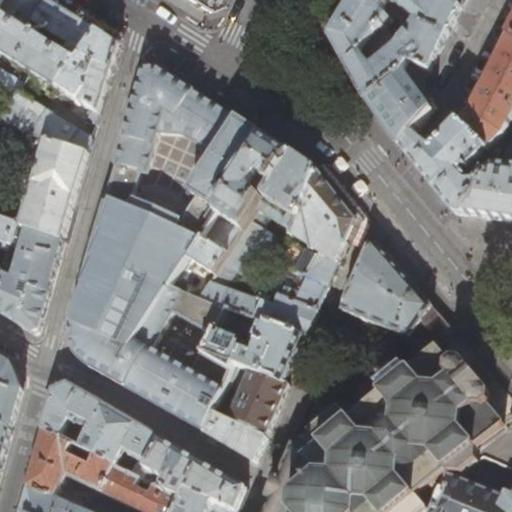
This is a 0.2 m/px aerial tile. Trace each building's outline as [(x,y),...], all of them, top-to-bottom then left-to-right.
[(0,0),(0,18),(9,0),(0,0)] [(48,0),(9,0),(0,18),(0,118),(35,141),(91,156),(95,139),(23,94),(13,112),(0,103),(0,65),(5,56),(40,80),(35,87),(46,95),(52,87),(60,93),(61,91),(87,107),(84,111),(91,115),(94,110),(102,116),(121,46),(86,24),(52,2),(48,0)] [(187,0),(205,11),(220,6),(222,0),(187,0)] [(430,76),(461,13),(466,0),(355,0),(332,39),(362,90),(370,104),(406,74),(421,94),(430,76)] [(506,136),(511,125),(511,38),(510,37),(486,84),(471,113),(463,122),(491,150),(506,136)] [(435,111),(421,94),(406,74),(370,104),(383,121),(406,149),(416,135),(423,126),(435,111)] [(198,200),(223,214),(268,140),(253,130),(218,108),(211,103),(154,75),(146,83),(139,109),(129,142),(119,171),(139,176),(149,179),(160,140),(181,140),(200,150),(212,164),(193,197),(198,200)] [(35,141),(0,118),(0,193),(24,148),(43,158),(25,228),(66,243),(91,156),(35,141)] [(446,139),(435,150),(416,135),(406,149),(440,193),(457,215),(466,217),(503,162),(491,150),(463,122),(446,139)] [(280,148),(268,140),(223,214),(192,263),(217,279),(252,221),(293,155),(280,148)] [(511,146),(503,162),(466,217),(496,222),(511,225),(511,146)] [(307,164),(293,155),(252,221),(264,228),(271,218),(293,232),(318,172),(307,164)] [(223,214),(198,200),(185,223),(165,215),(134,202),(139,176),(119,171),(113,196),(101,237),(95,257),(88,285),(77,331),(75,347),(77,359),(84,367),(108,380),(153,405),(190,426),(209,436),(218,417),(226,394),(154,354),(175,315),(217,337),(228,310),(203,301),(174,291),(192,263),(223,214)] [(343,201),(318,172),(293,232),(268,294),(281,298),(323,311),(329,296),(340,270),(360,221),(343,201)] [(0,297),(5,279),(7,275),(0,270),(0,243),(5,246),(4,251),(12,253),(16,239),(19,228),(0,220),(0,297)] [(264,228),(252,221),(217,279),(216,281),(229,285),(237,273),(247,279),(274,235),(264,228)] [(20,226),(19,228),(16,239),(27,242),(17,283),(5,279),(0,297),(0,312),(11,320),(37,336),(41,334),(66,243),(25,228),(20,226)] [(414,335),(433,306),(399,267),(380,245),(374,247),(347,313),(411,339),(414,335)] [(213,286),(203,301),(228,310),(236,312),(264,322),(307,337),(311,339),(316,329),(323,311),(281,298),(276,309),(271,307),(273,303),(262,299),(261,303),(213,286)] [(458,335),(433,306),(414,335),(411,351),(419,360),(428,360),(413,373),(412,372),(410,373),(403,372),(402,372),(399,373),(400,374),(389,384),(388,383),(387,384),(387,386),(386,394),(385,396),(385,397),(371,410),(371,409),(368,411),(369,412),(356,423),(355,422),(354,422),(345,412),(346,411),(344,409),(342,411),(342,412),(317,434),(316,434),(297,451),(298,451),(286,480),(278,478),(269,501),(276,503),(272,511),(433,511),(432,511),(422,500),(436,488),(437,489),(439,487),(439,486),(453,473),(464,474),(464,475),(467,473),(467,472),(477,463),(478,463),(480,461),(479,459),(480,452),(481,451),(480,450),(507,428),(491,408),(494,405),(494,399),(488,393),(483,393),(481,394),(480,393),(479,393),(469,382),(470,381),(469,380),(470,380),(471,379),(471,373),(466,367),(459,366),(455,368),(440,351),(458,335)] [(227,335),(236,312),(228,310),(217,337),(209,355),(241,368),(245,370),(254,373),(287,386),(294,369),(307,337),(264,322),(256,344),(256,346),(260,348),(258,353),(248,349),(249,345),(248,344),(227,335)] [(367,407),(411,339),(347,313),(336,340),(348,345),(337,373),(324,368),(316,386),(338,395),(367,407)] [(324,368),(337,373),(348,345),(336,340),(331,351),(324,368)] [(0,358),(0,428),(13,433),(19,410),(24,392),(14,368),(0,358)] [(291,388),(287,386),(254,373),(233,425),(269,441),(281,412),(291,388)] [(312,396),(334,405),(338,395),(316,386),(312,396)] [(51,414),(46,435),(68,446),(75,449),(83,432),(91,437),(84,453),(91,457),(117,469),(127,454),(141,462),(133,477),(142,481),(145,483),(150,472),(163,442),(118,417),(70,389),(56,395),(51,414)] [(233,425),(218,417),(209,436),(229,448),(258,465),(260,464),(264,454),(269,441),(233,425)] [(0,474),(1,475),(6,456),(13,433),(0,428),(0,474)] [(68,446),(46,435),(34,477),(24,511),(81,511),(58,501),(69,478),(139,511),(180,511),(185,502),(156,488),(151,496),(138,490),(142,481),(133,477),(117,469),(91,457),(86,465),(64,455),(68,446)] [(163,442),(150,472),(157,476),(152,486),(156,488),(185,502),(189,493),(235,511),(239,511),(244,500),(248,491),(202,465),(163,442)] [(511,511),(511,494),(510,493),(506,499),(451,477),(436,511),(511,511)] [(235,511),(189,493),(185,502),(180,511),(212,511),(213,511),(235,511)]
